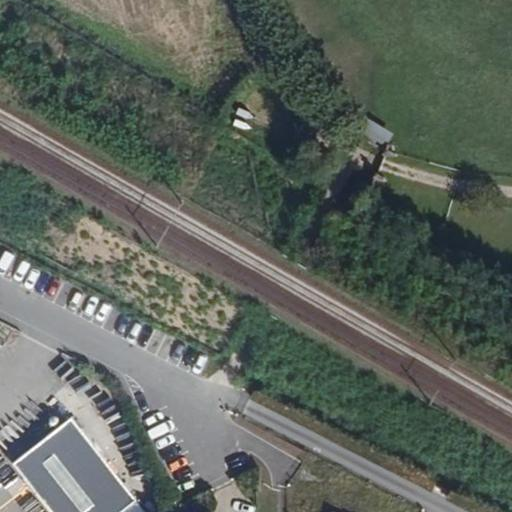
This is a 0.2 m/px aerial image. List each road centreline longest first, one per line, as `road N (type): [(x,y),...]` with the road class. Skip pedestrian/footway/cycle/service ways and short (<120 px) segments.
road 1 (track): [(511,192),(367,157),(325,126),(272,63),(243,0)]
road 2 (track): [(203,402),(367,157)]
road 3 (residential): [(0,296),(170,387),(212,472)]
